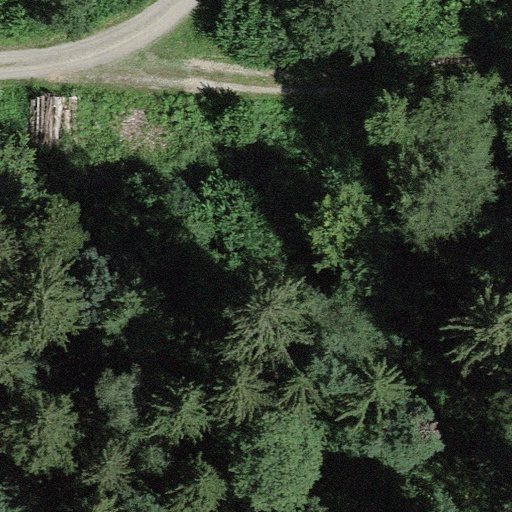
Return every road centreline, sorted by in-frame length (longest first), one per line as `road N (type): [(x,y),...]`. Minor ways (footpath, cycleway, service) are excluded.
road 1 (track): [(71,65),(441,71),(511,64)]
road 2 (track): [(149,0),(71,65),(0,61)]
